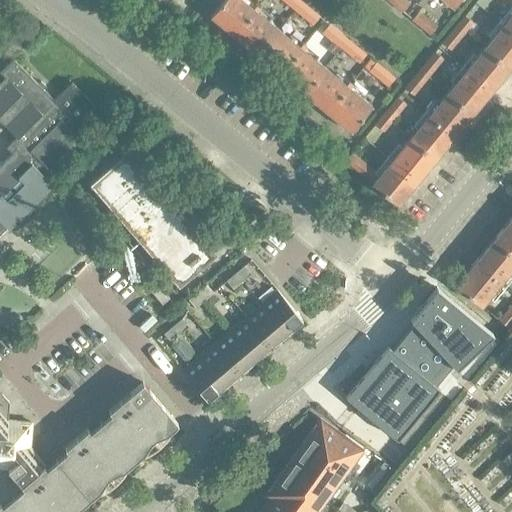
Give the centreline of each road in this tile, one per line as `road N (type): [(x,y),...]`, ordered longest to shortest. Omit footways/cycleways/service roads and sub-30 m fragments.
road 1 (residential): [(393,280),(48,0)]
road 2 (residential): [(143,350),(98,295),(49,336),(18,368),(50,412),(69,412)]
road 3 (tertiary): [(220,444),(393,280)]
road 4 (tertiary): [(393,280),(510,144)]
road 5 (residential): [(220,444),(143,350)]
